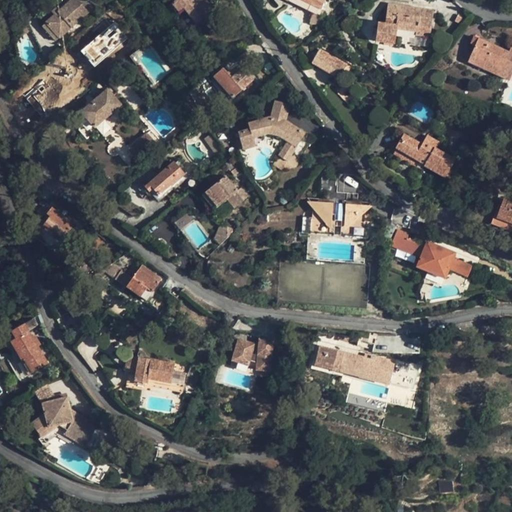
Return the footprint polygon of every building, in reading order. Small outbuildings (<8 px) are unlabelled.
[(46,23),(60,38),(88,13),(76,0),(71,0),(59,12),(55,15),(46,23)] [(177,0),(173,4),(179,11),(184,7),(197,23),(207,15),(208,13),(209,12),(210,8),(210,6),(205,0),(177,0)] [(303,0),(320,8),(324,0),(303,0)] [(358,15),(366,10),(363,5),(358,8),(355,11),(358,15)] [(396,28),(417,31),(417,34),(429,36),(433,11),(389,5),(386,25),(379,24),(377,41),(394,43),(396,28)] [(80,50),(94,67),(128,39),(114,22),(80,50)] [(23,34),(31,31),(27,23),(21,29),(23,34)] [(43,26),(56,41),(60,38),(46,23),(43,26)] [(474,37),(471,44),(476,46),(479,39),(474,37)] [(58,43),(64,49),(69,45),(63,39),(58,43)] [(479,39),(476,46),(471,56),(511,75),(511,72),(511,48),(509,53),(479,39)] [(318,49),(311,66),(344,79),(351,63),(318,49)] [(276,61),(270,54),(261,61),(270,66),(276,61)] [(511,75),(471,56),(469,62),(509,81),(511,75)] [(243,68),(232,78),(223,69),(217,75),(235,96),(253,80),(243,68)] [(214,77),(233,98),(235,96),(217,75),(214,77)] [(121,105),(107,89),(82,112),(95,127),(105,119),(113,112),(121,105)] [(273,118),(277,124),(281,122),(284,121),(286,121),(289,105),(275,101),(271,117),(272,118),(273,118)] [(185,116),(181,107),(172,111),(176,120),(185,116)] [(113,112),(105,119),(112,128),(121,120),(113,112)] [(296,146),(302,135),(304,133),(287,122),(286,121),(284,121),(281,122),(277,124),(273,118),(272,118),(271,117),(270,117),(250,123),(251,128),(254,137),(268,133),(272,133),(276,134),(279,136),(289,141),(296,146)] [(256,146),(254,137),(251,128),(239,132),(244,150),(256,146)] [(138,160),(156,144),(147,134),(129,149),(138,160)] [(210,134),(203,139),(214,153),(221,148),(210,134)] [(425,166),(445,178),(455,160),(436,149),(439,142),(428,136),(423,145),(404,134),(396,148),(415,159),(418,154),(428,160),(425,165),(425,166)] [(282,169),(295,166),(312,141),(302,135),(296,146),(286,161),(279,156),(274,163),(282,169)] [(286,161),(296,146),(289,141),(279,156),(286,161)] [(415,159),(425,165),(428,160),(418,154),(415,159)] [(149,192),(154,188),(159,195),(171,185),(172,185),(184,174),(174,162),(146,186),(144,184),(139,188),(146,196),(150,193),(149,192)] [(322,173),(320,191),(337,192),(339,175),(322,173)] [(238,191),(226,177),(203,195),(214,209),(231,195),(239,204),(248,197),(241,189),(238,191)] [(211,211),(214,209),(203,195),(200,197),(211,211)] [(343,200),(343,204),(342,221),(334,220),(336,203),(336,200),(307,198),(307,202),(313,209),(316,213),(316,218),(312,217),(309,217),(308,233),(366,237),(367,224),(364,224),(365,213),(372,206),(373,202),(343,200)] [(497,218),(511,223),(511,202),(504,199),(497,218)] [(336,203),(334,220),(342,221),(343,204),(336,203)] [(51,216),(47,221),(43,227),(61,242),(74,225),(52,208),(48,214),(51,216)] [(188,213),(175,222),(179,229),(192,220),(188,213)] [(511,231),(511,223),(497,218),(494,216),(491,224),(511,231)] [(221,245),(233,231),(231,228),(220,228),(215,239),(221,245)] [(412,264),(445,277),(448,270),(452,258),(455,254),(427,242),(426,245),(408,238),(409,234),(398,230),(390,246),(402,250),(416,256),(414,260),(412,264)] [(100,272),(104,269),(109,265),(89,248),(87,252),(92,257),(89,260),(100,272)] [(414,260),(416,256),(402,250),(400,254),(414,260)] [(452,258),(448,270),(467,277),(472,266),(452,258)] [(147,289),(153,293),(162,279),(136,261),(127,274),(121,270),(115,278),(141,297),(147,289)] [(117,271),(109,265),(104,269),(106,272),(113,278),(117,271)] [(106,272),(104,269),(100,272),(94,275),(96,278),(106,272)] [(147,289),(141,297),(147,301),(153,293),(147,289)] [(66,303),(79,325),(97,314),(93,307),(89,309),(80,295),(66,303)] [(125,307),(127,305),(119,298),(117,301),(125,307)] [(38,347),(33,337),(25,324),(12,331),(16,339),(11,342),(22,361),(24,359),(32,372),(48,363),(38,347)] [(36,335),(33,337),(38,347),(42,345),(36,335)] [(238,339),(236,348),(241,350),(238,362),(248,365),(250,361),(257,363),(257,367),(256,370),(261,370),(271,371),(273,340),(259,339),(259,345),(258,353),(253,352),(256,344),(238,339)] [(336,353),(331,352),(331,349),(320,347),(316,363),(322,365),(322,366),(330,368),(332,359),(346,363),(349,350),(340,348),(339,351),(336,350),(336,353)] [(236,348),(232,360),(238,362),(241,350),(236,348)] [(147,383),(148,381),(148,379),(171,383),(173,372),(168,371),(170,362),(139,357),(135,381),(147,383)] [(32,372),(24,359),(22,361),(20,362),(28,374),(32,372)] [(330,368),(344,372),(346,363),(332,359),(330,368)] [(248,365),(238,362),(236,368),(247,371),(248,365)] [(115,370),(106,377),(114,387),(122,380),(115,370)] [(171,383),(171,386),(171,387),(183,389),(185,374),(173,372),(171,383)] [(33,423),(46,441),(60,431),(65,434),(84,445),(96,424),(70,410),(67,397),(56,400),(54,397),(47,384),(35,391),(43,403),(45,414),(33,423)] [(84,445),(65,434),(63,438),(82,449),(84,445)]
